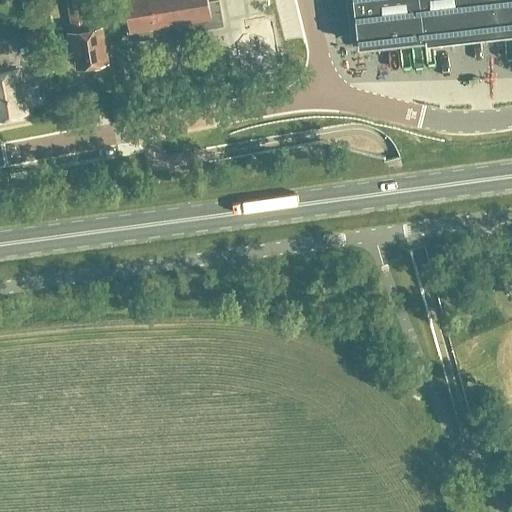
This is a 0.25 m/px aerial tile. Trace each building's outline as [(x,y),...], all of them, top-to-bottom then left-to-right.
[(101,26),(97,27),(94,3),(83,5),(82,0),(67,0),(72,31),(69,31),(72,51),(76,51),(78,67),(107,63),(101,26)] [(124,0),(129,30),(128,30),(130,40),(156,36),(157,41),(185,36),(184,31),(223,24),(219,1),(209,2),(208,0),(124,0)] [(219,0),(222,19),(258,13),(255,0),(219,0)] [(511,0),(354,0),(359,43),(511,26),(511,0)] [(56,72),(44,28),(23,34),(29,55),(32,54),(38,76),(56,72)] [(0,122),(27,117),(19,72),(0,75),(0,122)] [(57,98),(63,116),(76,112),(70,93),(57,98)] [(363,312),(369,329),(381,324),(375,308),(363,312)] [(471,356),(486,353),(483,338),(468,340),(471,356)]
